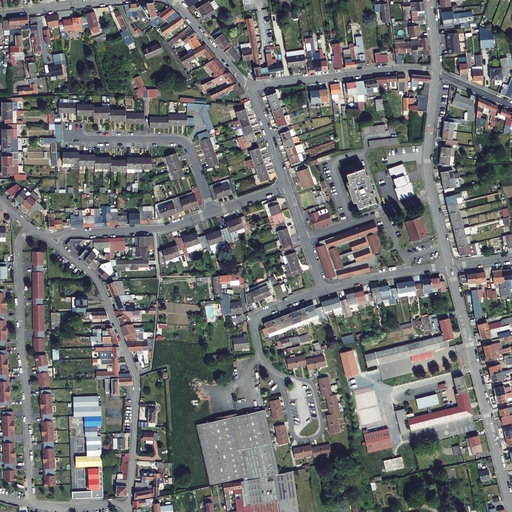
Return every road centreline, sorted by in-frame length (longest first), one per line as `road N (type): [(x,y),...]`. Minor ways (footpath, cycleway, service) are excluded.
road 1 (residential): [(128,511),(134,370),(96,280),(59,248)]
road 2 (residential): [(31,227),(18,249),(30,504)]
road 3 (residential): [(450,265),(511,511)]
road 4 (residential): [(211,212),(186,142),(69,138)]
road 5 (tertiary): [(436,69),(251,86)]
road 6 (residential): [(277,375),(299,439),(321,430),(304,380)]
road 7 (residential): [(70,233),(164,228),(211,212)]
road 8 (residential): [(305,239),(431,195)]
road 9 (residential): [(323,290),(450,265)]
road 10 (residential): [(431,195),(427,145),(436,74)]
